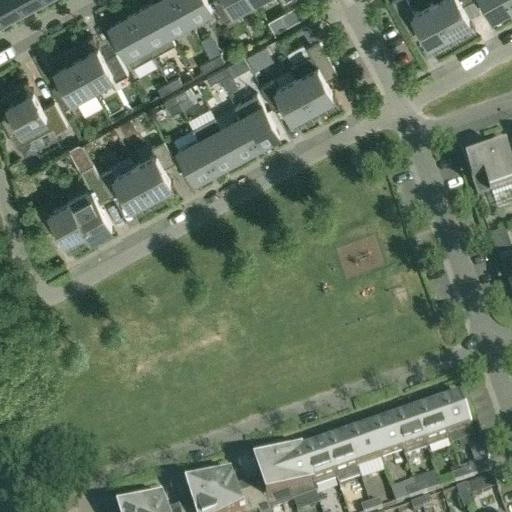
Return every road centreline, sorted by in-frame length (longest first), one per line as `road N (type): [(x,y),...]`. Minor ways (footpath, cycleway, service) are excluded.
road 1 (residential): [(0,184),(31,287),(53,296),(401,105)]
road 2 (residential): [(489,345),(98,478),(86,491),(87,511)]
road 3 (residential): [(415,133),(489,345)]
road 4 (residential): [(401,105),(511,47)]
